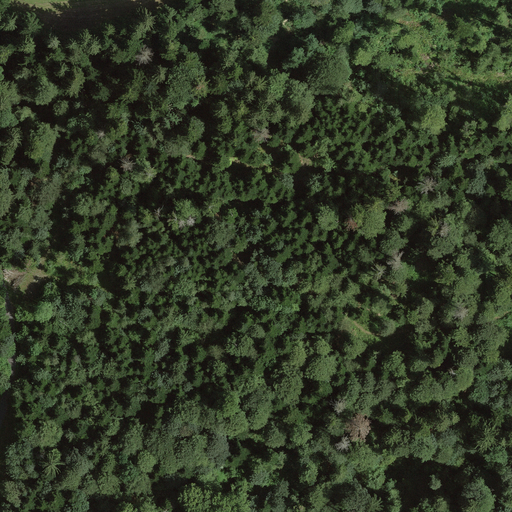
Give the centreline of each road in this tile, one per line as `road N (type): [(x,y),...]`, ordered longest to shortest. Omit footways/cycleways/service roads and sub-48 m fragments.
road 1 (track): [(7,308),(49,279),(104,289),(206,326),(232,320),(258,294),(287,287),(313,290),(366,324),(401,328),(480,323),(511,309)]
road 2 (unclassified): [(0,417),(12,344),(0,280)]
